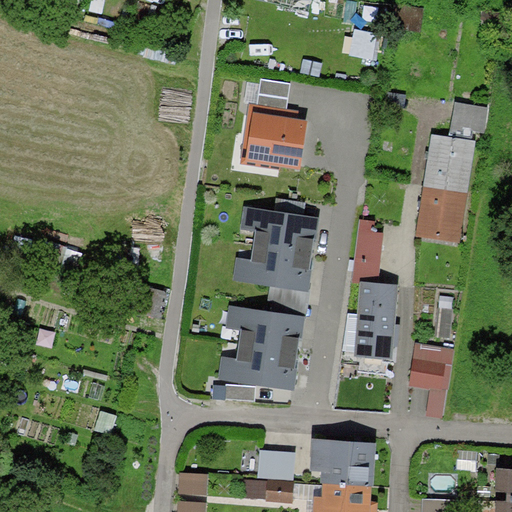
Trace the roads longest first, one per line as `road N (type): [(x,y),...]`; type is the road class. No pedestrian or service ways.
road 1 (track): [(207,0),(168,411)]
road 2 (residential): [(306,422),(350,174),(352,119)]
road 3 (residential): [(306,422),(168,411)]
